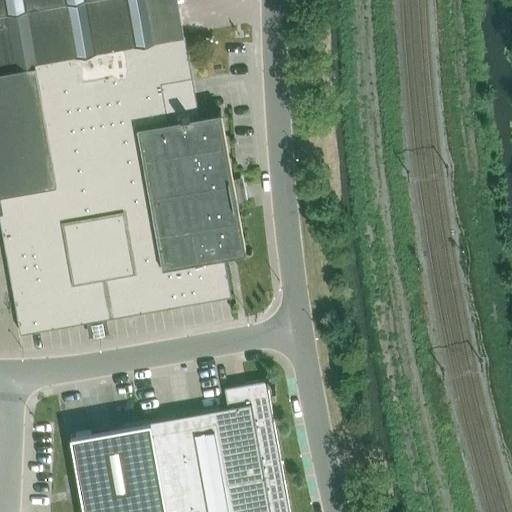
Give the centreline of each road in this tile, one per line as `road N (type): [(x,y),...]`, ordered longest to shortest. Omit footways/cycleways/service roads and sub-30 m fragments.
road 1 (unclassified): [(300,329),(273,0)]
road 2 (unclassified): [(12,373),(300,329)]
road 3 (unclassified): [(335,511),(300,329)]
road 4 (unclassified): [(7,511),(12,373)]
